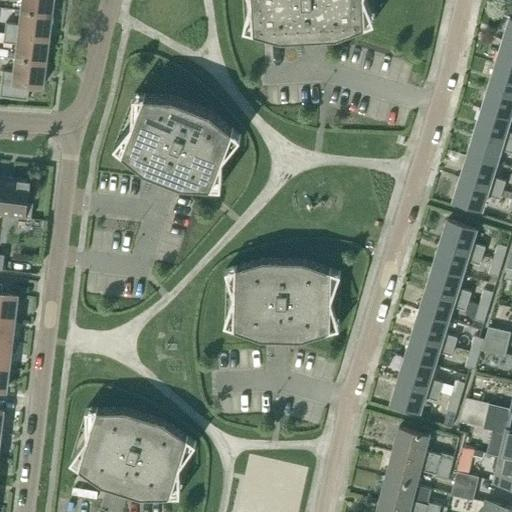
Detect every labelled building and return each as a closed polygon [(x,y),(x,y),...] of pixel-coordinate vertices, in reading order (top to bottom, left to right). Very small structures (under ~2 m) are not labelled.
[(23,0),(22,10),(52,13),(54,0),(23,0)] [(283,36),(339,34),(365,24),(363,0),(253,0),(255,29),(283,36)] [(6,22),(5,32),(50,37),(52,13),(22,10),(20,24),(6,22)] [(511,16),(510,16),(503,40),(511,42),(511,16)] [(4,41),(18,43),(16,57),(47,61),(50,37),(5,32),(4,41)] [(496,62),(511,67),(511,42),(503,40),(496,62)] [(16,57),(15,71),(4,70),(0,95),(28,99),(30,84),(44,86),(47,61),(16,57)] [(511,67),(496,62),(489,85),(511,92),(511,67)] [(482,108),(511,117),(511,113),(511,92),(489,85),(482,108)] [(145,169),(183,184),(211,185),(233,127),(211,110),(174,95),(146,94),(124,151),(145,169)] [(511,117),(482,108),(475,130),(511,141),(511,131),(507,130),(511,117)] [(468,153),(497,162),(501,149),(511,152),(511,141),(475,130),(468,153)] [(461,176),(504,189),(506,180),(493,176),(497,162),(468,153),(461,176)] [(4,176),(0,210),(0,213),(31,217),(33,202),(28,201),(31,179),(4,176)] [(461,176),(454,199),(483,208),(487,195),(501,199),(504,189),(461,176)] [(449,217),(441,240),(484,253),(486,245),(472,241),(477,225),(449,217)] [(434,263),(463,272),(466,260),(480,264),(484,253),(441,240),(434,263)] [(493,258),(503,261),(508,245),(498,242),(493,258)] [(262,336),(302,337),(329,329),(330,268),(304,258),(264,257),(237,265),(236,327),(262,336)] [(493,258),(489,273),(498,276),(503,261),(493,258)] [(434,263),(427,286),(470,299),(472,291),(458,287),(463,272),(434,263)] [(0,316),(15,318),(18,294),(2,292),(3,283),(0,282),(0,316)] [(420,309),(449,318),(452,305),(467,310),(470,299),(427,286),(420,309)] [(484,286),(480,301),(489,304),(494,289),(484,286)] [(484,319),(489,304),(480,301),(475,317),(484,319)] [(449,318),(420,309),(413,332),(456,345),(458,336),(444,332),(449,318)] [(0,339),(12,341),(15,318),(0,316),(0,339)] [(489,325),(485,338),(508,343),(511,331),(489,325)] [(406,354),(435,363),(438,351),(452,355),(456,345),(413,332),(406,354)] [(480,353),(484,338),(475,335),(470,350),(480,353)] [(506,354),(508,343),(485,338),(482,349),(478,361),(488,363),(491,351),(506,354)] [(0,363),(9,365),(12,341),(0,339),(0,363)] [(470,350),(465,366),(475,369),(480,353),(470,350)] [(399,377),(441,390),(444,382),(430,377),(435,363),(406,354),(399,377)] [(0,388),(7,389),(9,365),(0,363),(0,388)] [(399,377),(392,401),(420,410),(425,396),(438,400),(441,390),(399,377)] [(451,394),(461,397),(466,382),(456,379),(451,394)] [(461,397),(451,394),(447,410),(456,413),(461,397)] [(467,397),(463,409),(487,414),(490,402),(467,397)] [(103,483),(142,494),(170,494),(188,435),(165,419),(127,407),(99,408),(80,467),(103,483)] [(487,414),(463,409),(460,420),(484,425),(487,414)] [(400,426),(393,451),(452,466),(455,455),(442,451),(441,453),(426,449),(430,434),(400,426)] [(511,457),(511,430),(506,429),(500,455),(511,457)] [(463,447),(457,470),(469,473),(475,450),(463,447)] [(387,476),(416,483),(420,468),(437,472),(436,474),(449,478),(452,466),(393,451),(387,476)] [(511,485),(511,457),(500,455),(494,481),(511,485)] [(457,470),(454,482),(477,487),(480,475),(469,473),(457,470)] [(380,500),(414,509),(425,511),(439,511),(442,504),(429,501),(428,503),(412,498),(416,483),(387,476),(380,500)] [(477,487),(454,482),(451,494),(474,499),(477,487)] [(380,500),(377,511),(425,511),(414,509),(380,500)] [(511,511),(511,506),(486,500),(483,511),(511,511)]
